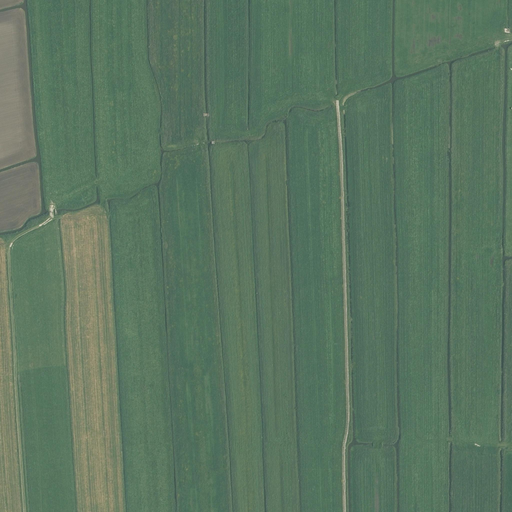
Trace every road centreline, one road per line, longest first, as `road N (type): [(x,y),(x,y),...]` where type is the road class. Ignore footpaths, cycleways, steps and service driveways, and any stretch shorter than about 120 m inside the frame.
road 1 (track): [(98,62),(100,177),(50,187),(51,216),(8,249),(24,511)]
road 2 (track): [(336,99),(344,511)]
road 3 (track): [(139,321),(120,211),(98,212),(100,262)]
